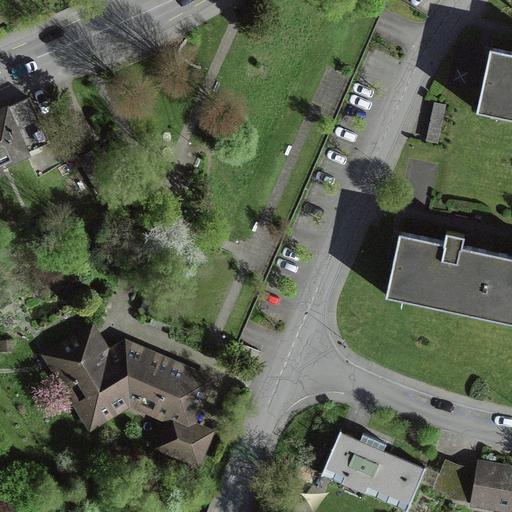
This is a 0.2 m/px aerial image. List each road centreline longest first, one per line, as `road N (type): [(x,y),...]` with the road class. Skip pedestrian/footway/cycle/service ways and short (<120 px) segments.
road 1 (residential): [(458,0),(395,108),(286,358)]
road 2 (residential): [(511,432),(286,358)]
road 3 (secondary): [(0,72),(166,0)]
road 4 (residential): [(286,358),(224,511)]
